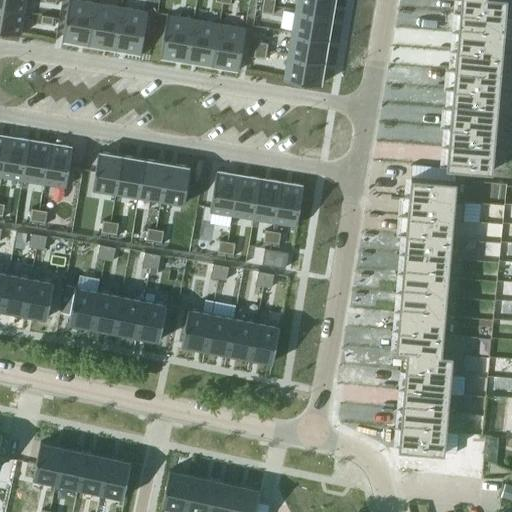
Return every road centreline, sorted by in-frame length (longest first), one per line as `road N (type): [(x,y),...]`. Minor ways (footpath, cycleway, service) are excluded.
road 1 (residential): [(366,109),(0,48)]
road 2 (residential): [(0,114),(356,175)]
road 3 (residential): [(313,435),(0,374)]
road 4 (residential): [(313,435),(356,175)]
